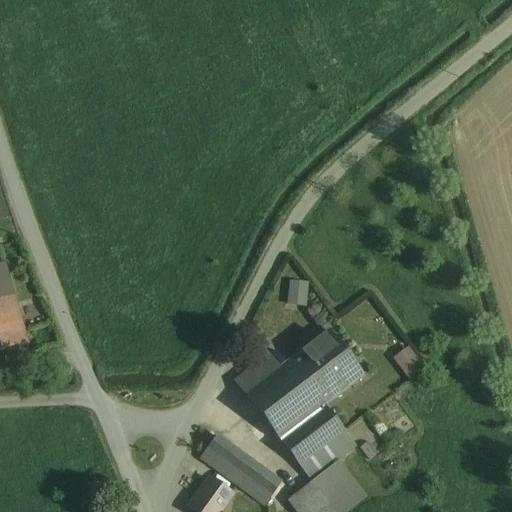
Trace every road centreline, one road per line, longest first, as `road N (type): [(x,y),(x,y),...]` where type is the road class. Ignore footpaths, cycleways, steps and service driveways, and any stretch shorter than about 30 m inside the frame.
road 1 (unclassified): [(193,413),(284,233),(318,185),(511,26)]
road 2 (unclassified): [(100,404),(0,137)]
road 3 (unknown): [(253,294),(61,306)]
